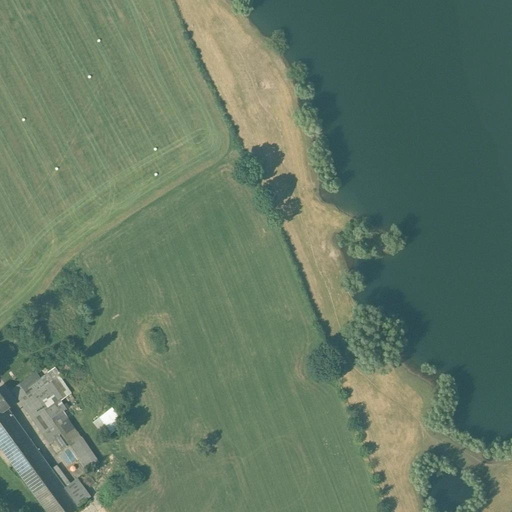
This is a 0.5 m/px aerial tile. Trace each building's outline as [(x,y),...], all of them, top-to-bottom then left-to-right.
[(63,452),(71,446),(89,472),(101,463),(58,403),(71,394),(53,369),(40,379),(37,374),(13,391),(52,444),(55,442),(63,452)] [(115,407),(93,424),(105,440),(127,423),(115,407)] [(35,449),(7,410),(0,414),(0,447),(13,465),(35,449)] [(35,449),(13,465),(47,511),(74,511),(79,509),(78,508),(65,490),(50,470),(35,449)] [(56,466),(50,470),(65,490),(70,486),(56,466)] [(78,480),(70,486),(79,498),(87,492),(78,480)] [(79,498),(70,486),(65,490),(78,508),(91,498),(87,492),(79,498)]
